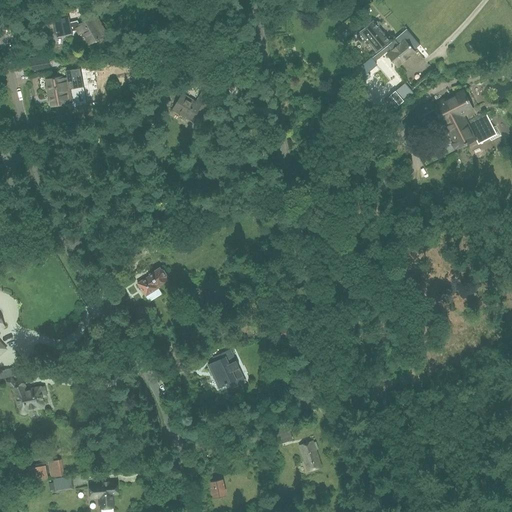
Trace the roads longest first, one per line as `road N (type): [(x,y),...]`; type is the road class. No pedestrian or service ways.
road 1 (residential): [(174,444),(299,412),(313,400),(292,211),(254,0)]
road 2 (residential): [(174,444),(145,365),(43,194),(0,22)]
